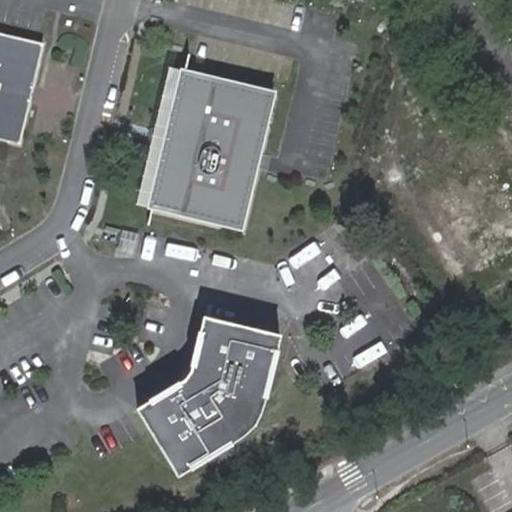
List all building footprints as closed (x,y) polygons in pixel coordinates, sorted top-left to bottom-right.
[(0,135),(15,139),(29,130),(32,117),(33,94),(30,94),(31,85),(35,85),(43,71),(47,51),(39,38),(0,28),(0,135)] [(50,40),(39,38),(47,51),(50,40)] [(32,117),(43,71),(35,85),(31,85),(30,94),(33,94),(32,117)] [(173,149),(162,165),(152,207),(243,231),(277,91),(185,71),(175,110),(180,111),(178,132),(181,133),(177,150),(173,149)] [(175,110),(162,165),(173,149),(177,150),(181,133),(178,132),(180,111),(175,110)] [(394,163),(410,194),(460,167),(485,214),(511,199),(511,169),(483,116),(394,163)] [(29,130),(15,139),(27,142),(29,130)] [(189,378),(138,415),(179,475),(262,421),(281,339),(200,316),(189,378)]
